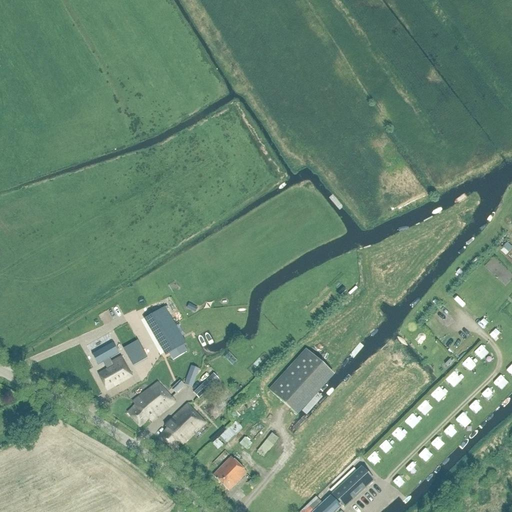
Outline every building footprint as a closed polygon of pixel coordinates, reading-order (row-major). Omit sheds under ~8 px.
[(336,191),(333,193),(342,206),(345,203),(336,191)] [(186,343),(165,307),(144,319),(165,355),(186,343)] [(433,321),(436,326),(444,322),(442,317),(433,321)] [(107,389),(131,376),(121,357),(111,363),(109,359),(118,353),(112,343),(91,355),(97,365),(102,362),(106,370),(99,374),(107,389)] [(146,358),(140,346),(125,354),(132,366),(146,358)] [(306,349),(268,389),(294,413),(331,372),(306,349)] [(471,353),(462,361),(466,366),(475,358),(471,353)] [(453,385),(464,378),(457,367),(446,374),(453,385)] [(198,399),(219,379),(213,374),(193,393),(198,399)] [(184,386),(179,381),(171,389),(176,394),(184,386)] [(127,412),(140,426),(148,418),(151,422),(175,400),(158,382),(134,403),(136,405),(127,412)] [(440,400),(450,391),(442,382),(432,391),(440,400)] [(246,399),(251,404),(260,394),(255,389),(246,399)] [(172,450),(180,442),(182,445),(193,434),(193,433),(196,429),(198,430),(205,423),(187,405),(164,426),(167,429),(159,437),(172,450)] [(416,407),(405,416),(413,425),(424,417),(416,407)] [(230,440),(247,424),(239,416),(216,438),(223,446),(229,439),(230,440)] [(452,421),(445,428),(453,436),(460,429),(452,421)] [(393,429),(400,439),(408,433),(401,423),(393,429)] [(275,428),(261,446),(268,452),(282,433),(275,428)] [(244,438),(251,444),(256,437),(249,431),(244,438)] [(389,451),(398,443),(393,437),(384,445),(389,451)] [(373,459),(381,451),(376,446),(368,454),(373,459)] [(228,491),(247,473),(231,457),(213,476),(228,491)] [(415,457),(406,465),(411,470),(420,462),(415,457)] [(361,467),(332,495),(344,508),(374,480),(361,467)] [(307,497),(300,490),(294,483),(282,493),(296,508),(307,497)] [(335,511),(340,508),(330,496),(313,511),(335,511)]
